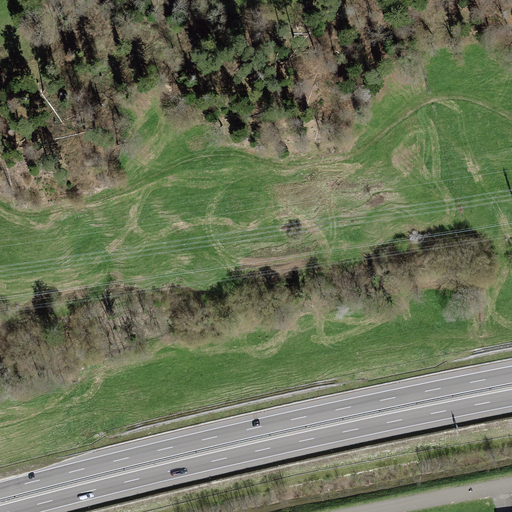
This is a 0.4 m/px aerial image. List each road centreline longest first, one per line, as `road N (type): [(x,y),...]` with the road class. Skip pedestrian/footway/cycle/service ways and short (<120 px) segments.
road 1 (motorway): [(511,374),(0,490)]
road 2 (motorway): [(8,511),(511,397)]
road 3 (residential): [(511,485),(376,511)]
